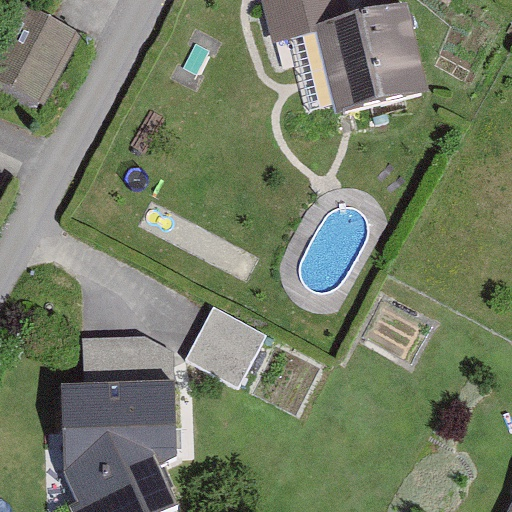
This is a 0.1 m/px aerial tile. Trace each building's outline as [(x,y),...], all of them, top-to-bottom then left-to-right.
[(265,0),(276,32),(355,14),(350,0),(265,0)] [(16,1),(0,39),(0,83),(40,105),(80,34),(16,1)] [(323,26),(345,121),(432,101),(410,6),(323,26)] [(193,366),(251,381),(265,329),(207,314),(193,366)] [(169,388),(73,387),(72,470),(87,511),(179,511),(185,510),(168,465),(169,388)]
